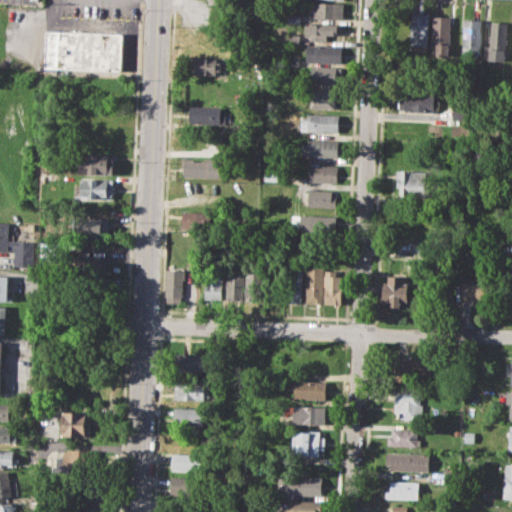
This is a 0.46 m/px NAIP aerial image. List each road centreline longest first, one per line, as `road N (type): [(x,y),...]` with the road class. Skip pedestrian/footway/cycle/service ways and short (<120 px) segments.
road 1 (residential): [(377,0),(352,511)]
road 2 (secondary): [(157,0),(137,511)]
road 3 (residential): [(145,323),(511,335)]
